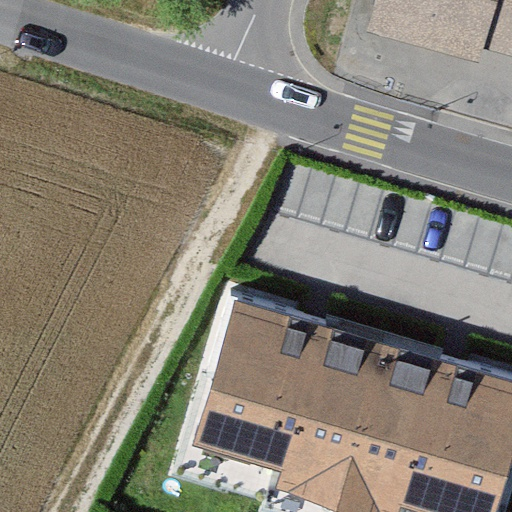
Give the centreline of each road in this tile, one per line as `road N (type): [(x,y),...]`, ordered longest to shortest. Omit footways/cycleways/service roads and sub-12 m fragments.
road 1 (tertiary): [(511,174),(233,90)]
road 2 (tertiary): [(233,90),(0,16)]
